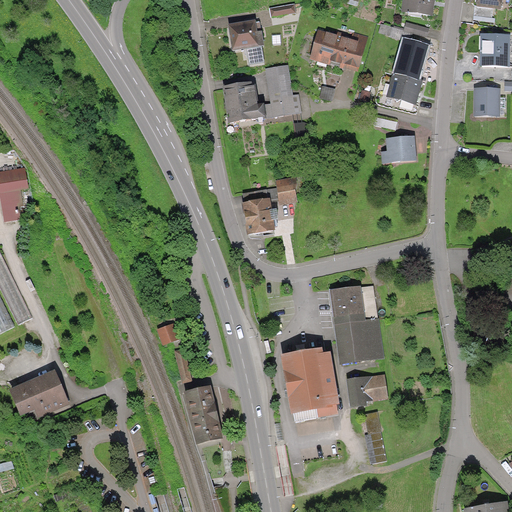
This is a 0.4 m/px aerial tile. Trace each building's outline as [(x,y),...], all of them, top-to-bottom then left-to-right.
[(403,0),(402,11),(434,16),(436,0),(403,0)] [(270,8),(271,18),(297,14),(296,4),(270,8)] [(256,22),(229,25),(233,52),(247,49),(259,48),(256,22)] [(430,28),(406,22),(404,31),(415,34),(427,38),(430,28)] [(404,31),(382,26),(380,36),(404,42),(412,44),(415,34),(404,31)] [(352,40),(319,32),(311,63),(357,75),(367,36),(354,33),(352,40)] [(509,36),(481,36),(481,68),(510,68),(509,36)] [(412,44),(404,42),(395,73),(418,80),(427,48),(412,44)] [(259,48),(247,49),(250,66),(266,64),(263,47),(259,48)] [(289,68),(265,72),(273,121),(301,116),(299,97),(293,98),(289,68)] [(418,80),(395,73),(389,98),(417,105),(423,80),(418,80)] [(252,88),(221,93),(227,128),(258,123),(252,88)] [(324,88),(321,99),(332,102),(335,90),(324,88)] [(502,90),(474,90),(474,117),(501,117),(502,90)] [(398,122),(376,117),(374,126),(396,131),(398,122)] [(306,122),(295,124),(296,137),(308,136),(306,122)] [(415,137),(386,140),(388,154),(382,155),(383,166),(417,162),(415,137)] [(25,168),(0,171),(0,191),(5,222),(32,218),(25,168)] [(277,189),(279,200),(280,204),(298,201),(294,178),(276,180),(277,189)] [(245,206),(270,202),(279,200),(277,189),(244,195),(245,206)] [(243,206),(248,237),(275,232),(270,202),(245,206),(243,206)] [(0,250),(0,334),(33,317),(0,250)] [(369,287),(329,292),(338,364),(378,359),(369,287)] [(172,325),(158,330),(164,344),(178,339),(172,325)] [(321,348),(282,355),(292,411),(335,403),(338,403),(329,351),(322,353),(321,348)] [(185,354),(177,355),(182,381),(191,379),(187,362),(185,354)] [(55,371),(10,390),(22,417),(37,410),(40,419),(70,407),(55,371)] [(384,376),(349,380),(352,406),(367,404),(366,400),(387,397),(384,376)] [(210,388),(186,393),(197,443),(221,438),(210,388)] [(335,403),(292,411),(294,421),(337,414),(335,403)] [(378,412),(364,415),(368,435),(365,435),(371,465),(387,462),(378,412)] [(0,472),(12,470),(10,463),(0,465),(0,472)]
